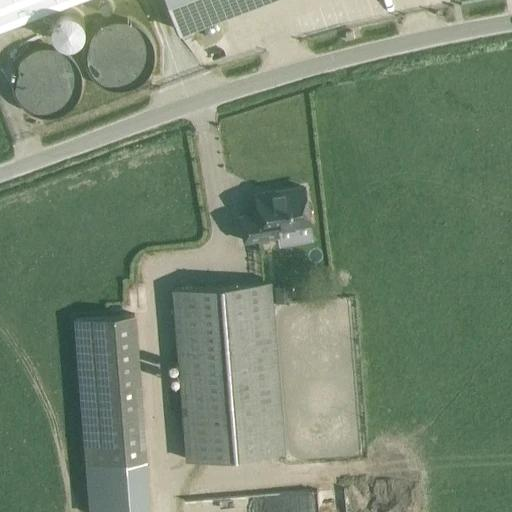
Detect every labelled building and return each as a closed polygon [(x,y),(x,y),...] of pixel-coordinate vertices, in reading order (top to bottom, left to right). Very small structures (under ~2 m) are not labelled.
[(0,0),(0,28),(75,0),(0,0)] [(167,0),(180,33),(267,0),(167,0)] [(106,14),(108,14),(109,14),(110,13),(111,12),(112,11),(113,9),(113,8),(113,6),(112,5),(111,3),(109,3),(108,2),(106,2),(105,2),(104,3),(103,4),(101,5),(101,6),(101,7),(101,8),(101,9),(101,10),(101,11),(102,11),(103,13),(104,13),(106,14)] [(68,44),(70,44),(72,43),(75,43),(77,42),(79,41),(81,39),(82,38),(84,36),(85,34),(85,32),(86,31),(86,28),(87,26),(86,24),(86,22),(86,21),(85,19),(84,18),(83,16),(82,14),(81,14),(78,12),(76,11),(75,10),(73,10),(69,9),(67,9),(65,10),(63,10),(61,11),(59,13),(58,14),(57,15),(55,17),(54,18),(53,21),(53,23),(52,25),(52,27),(53,29),(53,32),(54,34),(55,36),(57,39),(59,40),(61,42),(63,42),(66,43),(68,44)] [(118,91),(122,91),(127,90),(131,89),(135,87),(139,85),(143,83),(146,80),(149,76),(150,75),(151,72),(152,70),(154,66),(155,63),(155,61),(155,58),(155,57),(155,54),(155,52),(155,49),(154,48),(154,46),(153,44),(152,41),(151,39),(149,36),(147,33),(146,32),(143,29),(139,26),(135,24),(131,23),(127,22),(122,21),(118,21),(114,22),(109,23),(105,25),(104,25),(101,27),(98,29),(94,33),(92,36),(90,39),(89,40),(89,41),(88,44),(87,47),(86,50),(86,51),(86,54),(86,56),(86,59),(86,62),(87,65),(88,67),(88,69),(89,72),(90,73),(93,77),(95,80),(99,83),(101,85),(104,86),(108,88),(111,89),(113,90),(118,91)] [(47,117),(50,117),(54,117),(59,116),(61,115),(64,114),(67,112),(70,109),(74,106),(75,104),(77,102),(79,99),(79,98),(81,95),(81,94),(82,91),(82,89),(83,86),(83,85),(83,82),(83,80),(83,77),(82,76),(82,73),(81,70),(80,69),(78,65),(77,62),(76,61),(73,58),(69,55),(66,52),(62,50),(58,49),(53,48),(49,47),(46,47),(43,48),(40,48),(36,50),(32,51),(28,54),(25,56),(22,58),(20,62),(18,64),(17,65),(17,67),(15,69),(14,72),(14,75),(13,78),(13,79),(13,82),(13,85),(13,88),(14,90),(14,93),(15,96),(16,97),(17,100),(20,103),(23,107),(25,109),(27,111),(31,113),(35,115),(39,116),(44,117),(47,117)] [(311,224),(307,197),(305,185),(256,194),(259,212),(240,216),(244,242),(271,237),(270,231),(311,224)] [(186,459),(285,452),(271,281),(173,289),(186,459)] [(292,284),(274,286),(275,303),(294,301),(292,284)] [(149,511),(134,315),(74,320),(89,511),(135,511),(140,511),(149,511)] [(317,511),(316,490),(184,498),(184,511),(317,511)]
